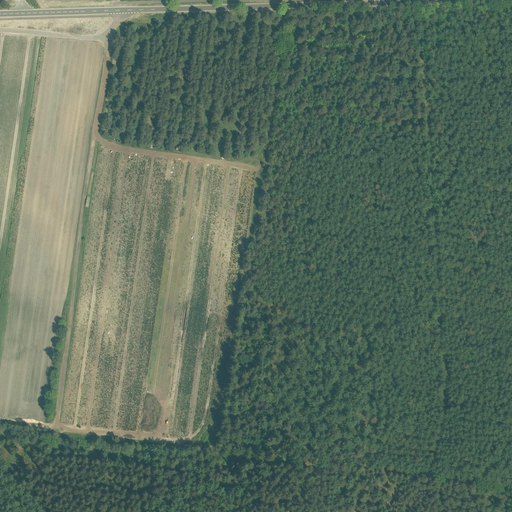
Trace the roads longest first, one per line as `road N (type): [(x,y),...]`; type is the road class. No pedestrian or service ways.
road 1 (track): [(511,482),(428,479),(447,372),(425,3)]
road 2 (tertiary): [(0,13),(511,0)]
road 3 (track): [(109,34),(44,511)]
road 4 (track): [(95,136),(108,146),(250,164),(268,140),(280,6)]
road 5 (track): [(271,109),(370,134),(431,134)]
